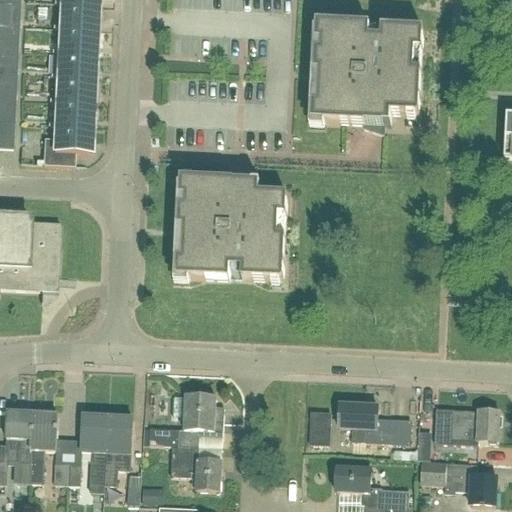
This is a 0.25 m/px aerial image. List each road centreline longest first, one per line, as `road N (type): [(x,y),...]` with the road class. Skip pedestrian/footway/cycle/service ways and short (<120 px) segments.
road 1 (unclassified): [(254,361),(511,377)]
road 2 (unclassified): [(124,194),(133,0)]
road 3 (unclassified): [(114,355),(124,194)]
road 4 (residential): [(250,511),(254,361)]
road 5 (unclassified): [(114,355),(254,361)]
road 6 (residential): [(124,194),(0,187)]
